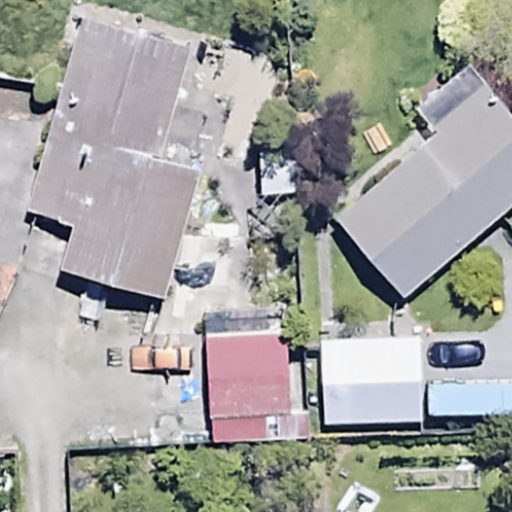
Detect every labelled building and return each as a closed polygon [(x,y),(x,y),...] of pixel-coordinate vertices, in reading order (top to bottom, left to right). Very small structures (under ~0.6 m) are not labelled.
[(36,251),(58,258),(54,272),(156,301),(195,168),(154,156),(185,49),(75,18),(18,217),(44,224),(36,251)] [(511,123),(455,57),(400,104),(417,125),(315,212),(393,302),(511,200),(511,123)] [(282,134),(248,135),(250,201),(285,200),(282,134)] [(315,336),(318,419),(419,415),(416,332),(315,336)] [(204,446),(260,444),(259,421),(285,420),(283,336),(201,338),(204,446)]
